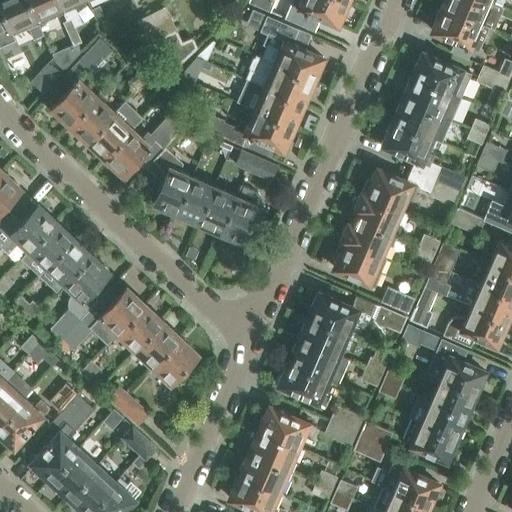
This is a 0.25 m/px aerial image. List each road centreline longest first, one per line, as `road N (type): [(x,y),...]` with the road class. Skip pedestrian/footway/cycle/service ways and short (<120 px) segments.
road 1 (residential): [(247,340),(395,0)]
road 2 (residential): [(247,340),(0,107)]
road 3 (residential): [(169,511),(247,340)]
